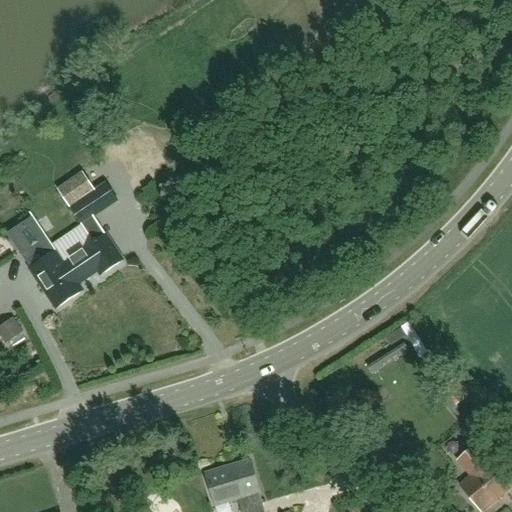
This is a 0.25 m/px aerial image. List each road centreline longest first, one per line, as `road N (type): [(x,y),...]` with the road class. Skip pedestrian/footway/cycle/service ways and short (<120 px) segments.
road 1 (tertiary): [(263,369),(343,333),(413,280),(465,236),(511,179)]
road 2 (tertiary): [(0,458),(263,369)]
road 3 (unclassified): [(263,369),(376,511)]
